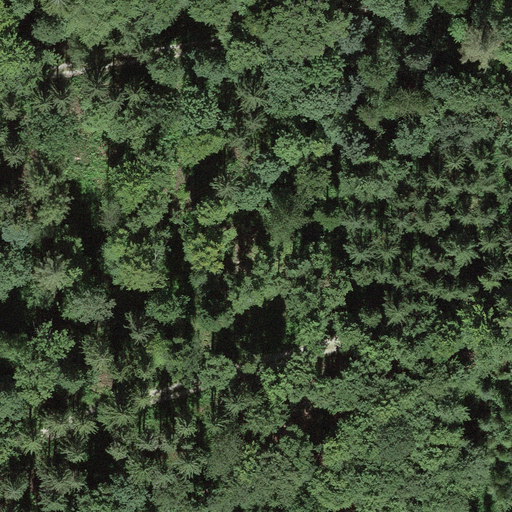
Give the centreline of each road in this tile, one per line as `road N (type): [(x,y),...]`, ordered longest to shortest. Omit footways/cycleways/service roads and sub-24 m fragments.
road 1 (track): [(0,445),(73,404),(382,325),(511,278)]
road 2 (track): [(376,0),(313,25),(254,35),(110,26),(0,59)]
